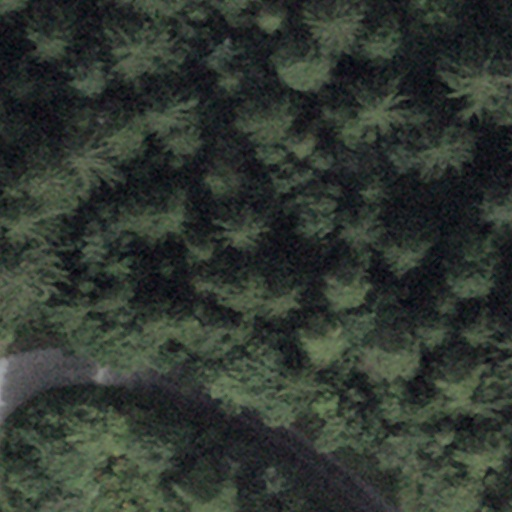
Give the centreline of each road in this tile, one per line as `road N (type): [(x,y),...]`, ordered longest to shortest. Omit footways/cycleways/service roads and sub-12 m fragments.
road 1 (track): [(128,0),(232,123),(395,424),(423,511)]
road 2 (track): [(0,391),(9,380),(70,373),(160,393),(273,445),(363,511)]
